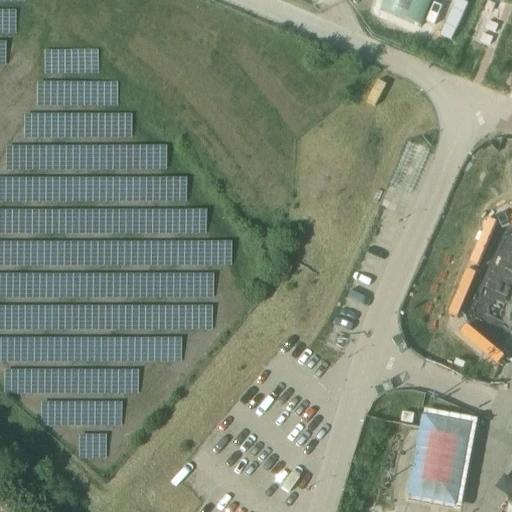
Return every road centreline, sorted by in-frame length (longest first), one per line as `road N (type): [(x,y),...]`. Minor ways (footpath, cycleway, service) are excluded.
road 1 (unclassified): [(472,102),(384,301),(321,511)]
road 2 (unclassified): [(472,102),(225,0)]
